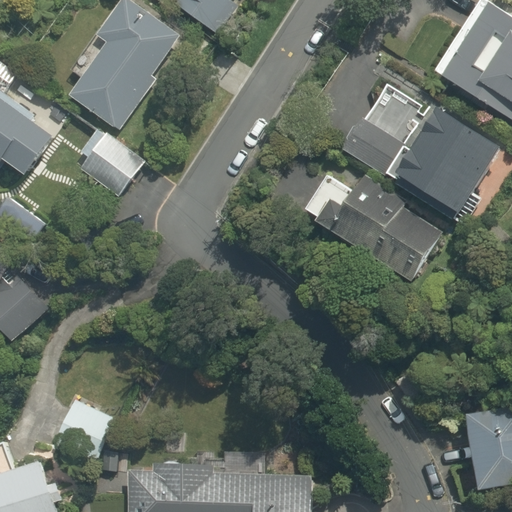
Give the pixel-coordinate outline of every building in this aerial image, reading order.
[(184,0),(178,10),(216,37),(226,23),(242,0),(184,0)] [(511,8),(500,0),(487,0),(438,74),(511,123),(511,8)] [(135,18),(141,9),(128,2),(120,14),(103,41),(111,46),(73,106),(120,136),(175,49),(170,46),(178,33),(152,17),(146,25),(135,18)] [(9,164),(32,179),(62,131),(0,93),(0,177),(4,171),(9,164)] [(508,157),(446,115),(403,177),(465,220),(508,157)] [(148,168),(101,136),(79,169),(126,201),(148,168)] [(344,165),(308,216),(411,288),(447,237),(344,165)] [(0,321),(17,331),(39,291),(13,277),(22,260),(0,247),(0,321)] [(511,405),(469,413),(482,495),(511,489),(511,405)] [(224,461),(156,458),(156,472),(132,471),(129,511),(315,511),(317,479),(269,477),(270,454),(225,452),(224,461)] [(0,511),(57,511),(42,461),(0,473),(0,511)]
